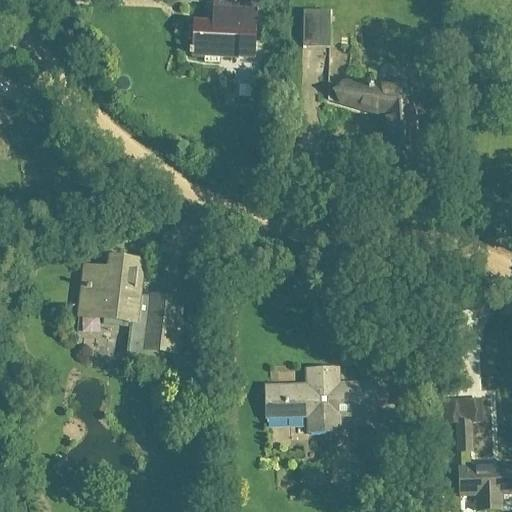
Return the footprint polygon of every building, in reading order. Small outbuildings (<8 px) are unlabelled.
[(192,54),(192,56),(204,57),(204,62),(219,63),(219,57),(255,59),(257,12),(255,12),(255,0),(218,0),(218,10),(213,10),(212,24),(194,23),(194,22),(193,22),(192,50),(190,50),(189,54),(192,54)] [(330,12),(304,11),(303,48),(329,48),(330,12)] [(346,84),(332,85),(328,101),(383,113),(390,159),(415,159),(416,92),(389,85),(346,84)] [(84,267),(78,317),(131,323),(127,357),(163,361),(164,355),(178,357),(185,302),(152,297),(152,298),(140,296),(144,263),(110,258),(108,270),(84,267)] [(404,324),(392,325),(393,352),(405,352),(404,324)] [(307,388),(264,389),(265,421),(308,419),(308,435),(341,434),(340,418),(376,417),(374,385),(338,386),(338,370),(306,372),(307,388)] [(445,425),(457,424),(456,404),(444,405),(445,425)] [(470,424),(457,424),(459,454),(460,454),(472,453),(470,424)] [(461,469),(459,469),(460,498),(477,497),(477,511),(502,511),(501,496),(511,495),(511,467),(471,469),(470,453),(460,454),(461,469)]
